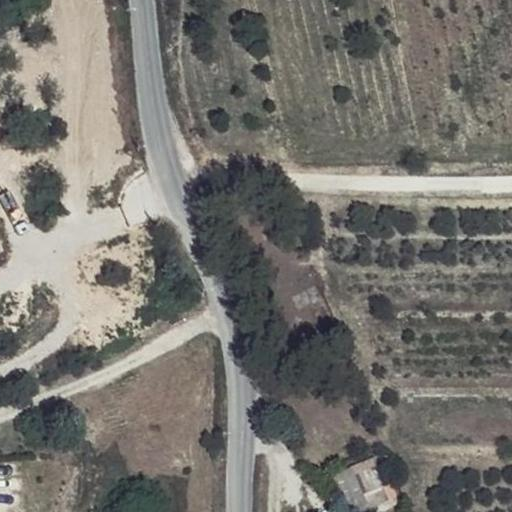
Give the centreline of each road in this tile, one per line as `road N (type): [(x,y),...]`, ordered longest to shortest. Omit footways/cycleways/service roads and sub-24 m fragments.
road 1 (tertiary): [(248,511),(250,385),(229,297),(162,135),(147,0)]
road 2 (unknown): [(229,297),(0,423)]
